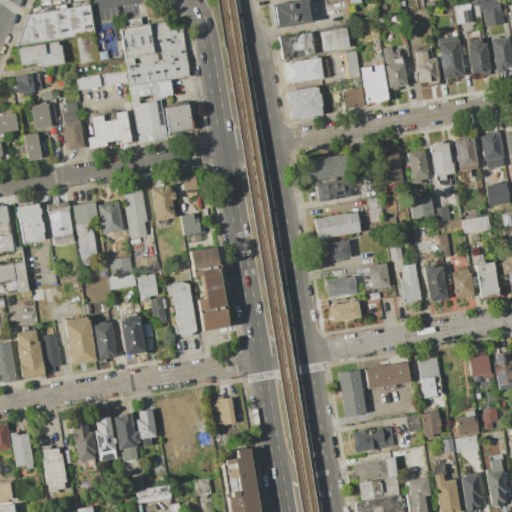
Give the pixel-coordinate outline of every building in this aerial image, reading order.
[(414,0),(421,0),(423,8),(416,9),(414,0)] [(271,6),(306,1),(309,21),(274,26),(271,6)] [(452,6),(468,3),(471,22),(455,24),(452,6)] [(88,4),(93,32),(15,45),(27,15),(88,4)] [(499,5),(502,26),(484,28),(482,11),(478,12),(477,6),(484,5),(484,8),(499,5)] [(124,20),(140,17),(141,27),(179,21),(183,48),(123,57),(119,30),(125,29),(124,20)] [(319,31),(345,27),(348,47),(322,51),(319,31)] [(277,36),(309,32),(313,54),(301,55),(300,49),(291,51),(292,57),(281,59),(277,36)] [(489,40),(491,39),(490,36),(504,33),(504,37),(507,37),(511,68),(504,69),(504,71),(494,72),(489,40)] [(76,38),(93,35),(97,60),(80,63),(76,38)] [(435,39),(455,36),(456,40),(457,40),(462,76),(442,79),(439,64),(435,64),(433,53),(437,52),(435,39)] [(465,41),(479,39),(480,44),(484,43),(488,71),(469,74),(465,46),(466,46),(465,41)] [(16,48),(60,40),(64,63),(38,68),(37,62),(19,65),(16,48)] [(381,48),(390,47),(390,52),(397,51),(399,58),(400,58),(404,85),(396,87),(396,88),(387,90),(381,48)] [(123,57),(183,48),(188,77),(168,80),(157,81),(127,86),(127,82),(125,70),(123,57)] [(413,52),(424,50),(426,59),(433,57),(437,83),(428,84),(427,81),(418,83),(413,52)] [(343,53),(354,51),(358,77),(347,79),(343,53)] [(281,63),(318,57),(321,79),(284,85),(281,63)] [(360,67),(368,66),(369,72),(373,72),(372,65),(381,64),(387,99),(384,100),(385,101),(379,102),(379,100),(373,101),(373,103),(365,104),(360,67)] [(126,82),(103,85),(102,74),(124,70),(126,82)] [(14,76),(38,72),(41,89),(27,91),(27,93),(23,94),(23,92),(17,93),(14,76)] [(75,78),(97,75),(99,86),(77,90),(75,78)] [(157,81),(168,80),(171,96),(159,97),(157,81)] [(127,86),(157,81),(159,97),(161,108),(165,133),(166,139),(136,144),(127,86)] [(285,93),(288,92),(287,90),(314,86),(314,88),(317,88),(321,114),(290,119),(285,93)] [(341,91),(360,88),(363,104),(343,107),(341,91)] [(37,93),(47,91),(48,99),(38,100),(37,93)] [(29,106),(52,102),(56,121),(50,122),(51,126),(33,129),(33,125),(27,126),(24,109),(30,108),(29,106)] [(64,104),(75,102),(83,147),(67,150),(60,113),(66,112),(64,104)] [(164,107),(187,103),(192,131),(168,135),(164,107)] [(91,117),(101,115),(102,121),(115,119),(114,112),(124,111),(129,142),(115,144),(114,140),(109,141),(109,144),(88,148),(87,138),(94,137),(91,117)] [(0,115),(14,113),(17,130),(0,133),(0,115)] [(503,132),(510,131),(510,132),(511,131),(511,209),(511,210),(502,154),(506,153),(503,132)] [(22,135),(36,133),(41,158),(26,161),(25,154),(18,155),(15,139),(22,138),(22,135)] [(478,136),(484,135),(484,136),(492,135),(492,134),(499,133),(503,157),(500,157),(502,167),(486,170),(484,160),(482,160),(478,136)] [(452,141),(472,138),(475,165),(475,168),(458,171),(458,168),(456,168),(452,141)] [(428,146),(431,146),(433,143),(439,142),(441,144),(448,143),(453,173),(433,176),(428,146)] [(405,152),(422,149),(426,176),(424,176),(425,179),(420,180),(420,183),(413,184),(412,178),(409,179),(405,152)] [(376,156),(396,153),(401,182),(380,186),(376,156)] [(303,161),(348,154),(351,174),(306,182),(303,161)] [(181,177),(182,190),(194,189),(193,176),(181,177)] [(314,183),(353,177),(356,195),(317,202),(316,197),(313,198),(312,191),(313,191),(312,186),(314,186),(314,183)] [(483,186),(491,185),(490,183),(496,182),(496,184),(505,183),(508,202),(487,206),(483,186)] [(149,188),(169,185),(170,192),(172,192),(173,198),(171,199),(174,217),(154,220),(149,188)] [(120,193),(141,190),(146,221),(142,221),(145,235),(128,237),(120,193)] [(407,199),(429,196),(432,215),(410,218),(407,199)] [(66,201),(44,204),(51,245),(73,241),(66,201)] [(16,207),(38,203),(43,231),(41,231),(42,239),(39,240),(40,243),(30,244),(29,241),(22,243),(16,207)] [(71,206),(80,266),(99,263),(94,230),(96,225),(93,203),(71,206)] [(96,205),(101,233),(102,233),(104,246),(116,244),(114,231),(121,230),(116,203),(108,204),(108,205),(103,206),(102,204),(96,205)] [(0,206),(5,206),(11,249),(0,250),(0,206)] [(433,208),(447,206),(449,220),(435,222),(433,208)] [(510,211),(511,221),(511,238),(500,240),(496,213),(510,211)] [(312,219),(355,212),(359,232),(315,239),(312,219)] [(178,216),(191,214),(192,223),(199,222),(200,232),(181,235),(178,216)] [(463,233),(460,219),(486,215),(488,229),(463,233)] [(441,257),(448,256),(445,233),(437,235),(441,257)] [(391,271),(402,269),(398,238),(387,240),(391,271)] [(313,245),(347,240),(349,257),(316,263),(313,245)] [(187,251),(214,247),(227,327),(200,331),(195,300),(203,299),(199,277),(191,278),(187,251)] [(511,247),(511,289),(509,290),(507,279),(501,280),(499,262),(504,261),(503,249),(511,247)] [(160,251),(171,249),(173,260),(162,262),(160,251)] [(137,259),(155,256),(157,269),(139,272),(137,259)] [(107,276),(104,262),(109,261),(108,260),(125,257),(125,259),(130,258),(132,272),(107,276)] [(0,265),(22,262),(27,290),(0,294),(0,265)] [(474,265),(491,262),(497,296),(480,299),(474,265)] [(370,288),(387,286),(383,263),(366,266),(370,288)] [(421,266),(431,265),(431,266),(439,266),(445,299),(428,301),(421,266)] [(107,276),(132,272),(134,285),(109,289),(107,276)] [(153,274),(156,295),(149,296),(149,299),(139,301),(135,274),(144,273),(145,275),(153,274)] [(449,276),(467,273),(470,295),(454,297),(449,276)] [(398,278),(400,278),(400,275),(408,274),(408,276),(415,276),(419,303),(402,306),(398,278)] [(323,281),(326,298),(353,294),(351,277),(323,281)] [(170,283),(188,280),(196,333),(178,336),(178,334),(175,334),(173,326),(176,325),(176,322),(175,322),(174,316),(175,316),(173,305),(172,305),(171,299),(172,299),(172,295),(168,295),(167,287),(170,286),(170,283)] [(149,301),(153,300),(153,298),(161,297),(165,322),(158,324),(159,326),(154,327),(152,316),(151,317),(149,301)] [(326,304),(355,300),(357,318),(329,323),(326,304)] [(63,324),(64,323),(63,320),(87,316),(94,361),(69,365),(63,324)] [(118,321),(138,317),(144,352),(131,354),(132,357),(124,358),(118,321)] [(141,323),(149,321),(151,336),(144,337),(141,323)] [(90,325),(110,322),(116,356),(104,358),(104,362),(96,364),(90,325)] [(14,333),(34,330),(36,341),(37,341),(43,375),(20,378),(15,345),(16,345),(14,333)] [(38,335),(55,332),(60,365),(43,368),(41,358),(42,358),(38,335)] [(0,342),(10,341),(16,380),(1,383),(0,374),(0,342)] [(494,355),(506,353),(508,361),(510,360),(511,371),(511,376),(511,381),(511,386),(498,389),(495,373),(493,374),(492,364),(496,364),(494,355)] [(467,359),(484,356),(486,372),(491,371),(492,378),(481,379),(481,375),(469,376),(467,359)] [(416,361),(434,358),(441,396),(422,399),(416,361)] [(366,388),(363,369),(405,362),(408,382),(366,388)] [(336,373),(356,370),(364,413),(343,416),(336,373)] [(207,401),(212,400),(212,397),(223,395),(224,398),(229,397),(233,423),(214,426),(211,411),(209,411),(207,401)] [(476,414),(482,412),(480,402),(474,403),(476,414)] [(155,437),(137,439),(136,431),(133,412),(151,409),(155,437)] [(456,436),(475,433),(476,433),(474,422),(472,410),(469,411),(464,411),(464,417),(456,418),(457,426),(455,428),(456,436)] [(424,435),(424,437),(439,435),(436,411),(419,414),(422,436),(424,435)] [(112,417),(120,416),(119,414),(128,413),(129,415),(130,415),(132,432),(136,431),(137,439),(138,443),(134,443),(136,459),(119,462),(112,417)] [(404,416),(417,414),(420,430),(406,432),(404,416)] [(98,418),(108,416),(112,438),(114,438),(114,443),(113,444),(115,458),(97,461),(93,431),(95,430),(94,421),(99,421),(98,418)] [(479,420),(482,430),(488,429),(486,418),(479,420)] [(85,420),(87,432),(91,431),(95,452),(92,453),(93,458),(76,461),(73,441),(71,442),(71,437),(73,436),(71,422),(85,420)] [(0,422),(5,422),(10,449),(0,450),(0,422)] [(491,432),(490,426),(500,423),(501,430),(491,432)] [(350,432),(356,431),(356,430),(365,429),(365,431),(388,427),(391,445),(388,446),(388,447),(375,449),(375,451),(359,453),(359,452),(353,453),(350,432)] [(8,433),(16,432),(16,435),(27,433),(32,468),(16,471),(16,466),(14,467),(8,433)] [(453,439),(475,436),(477,450),(455,454),(453,439)] [(440,440),(451,438),(453,452),(442,454),(440,440)] [(403,448),(423,445),(427,470),(407,473),(403,448)] [(41,450),(57,448),(58,454),(60,454),(65,482),(63,482),(64,488),(48,491),(46,483),(44,483),(41,459),(43,458),(41,450)] [(228,511),(225,497),(230,496),(229,492),(225,493),(220,465),(223,464),(223,460),(235,458),(234,450),(248,448),(257,511),(228,511)] [(357,482),(356,474),(353,474),(351,463),(392,457),(394,469),(392,469),(393,476),(378,478),(357,482)] [(484,473),(490,472),(489,461),(500,459),(505,494),(503,494),(504,502),(500,503),(500,506),(490,508),(484,473)] [(431,466),(442,464),(444,475),(441,476),(442,481),(453,479),(459,511),(437,511),(432,476),(431,477),(430,471),(432,471),(431,466)] [(459,477),(462,476),(462,474),(476,472),(480,498),(477,499),(478,508),(464,511),(459,477)] [(130,475),(142,474),(144,487),(132,489),(130,475)] [(405,480),(425,477),(428,496),(424,496),(426,511),(406,511),(404,494),(407,494),(405,480)] [(192,480),(207,478),(210,494),(194,496),(192,480)] [(357,482),(378,478),(381,497),(359,500),(356,482),(357,482)] [(0,483),(9,482),(11,499),(0,500),(0,483)] [(132,490),(168,484),(170,499),(134,504),(132,490)] [(354,511),(353,503),(399,495),(401,511),(354,511)] [(171,511),(170,504),(178,502),(179,511),(171,511)]
